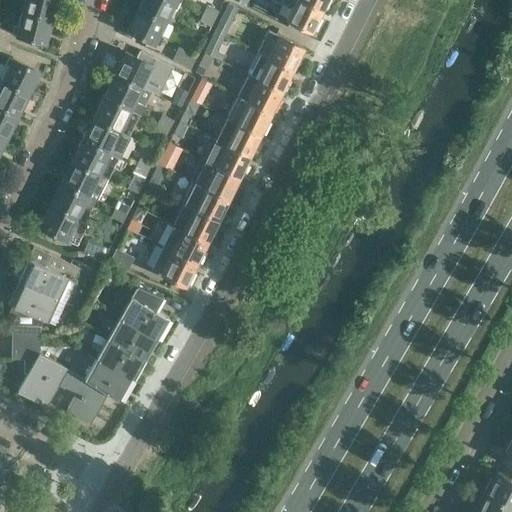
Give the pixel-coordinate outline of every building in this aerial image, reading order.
[(23,0),(21,9),(23,10),(50,17),(53,3),(55,3),(56,0),(23,0)] [(141,0),(138,7),(166,21),(176,0),(141,0)] [(289,13),(287,18),(312,30),(323,9),(304,0),(294,0),(288,13),(289,13)] [(304,0),(323,9),(327,0),(304,0)] [(222,16),(234,22),(240,25),(246,12),(240,8),(228,3),(222,16)] [(219,20),(223,12),(209,5),(205,13),(219,20)] [(130,19),(125,28),(154,42),(156,38),(157,39),(166,21),(138,7),(132,20),(130,19)] [(11,32),(15,33),(45,41),(48,31),(46,31),(50,17),(23,10),(21,9),(17,26),(12,25),(11,32)] [(214,29),(219,20),(205,13),(201,21),(214,29)] [(269,29),(258,52),(292,70),(304,46),(269,29)] [(222,34),(214,30),(207,44),(215,48),(222,34)] [(178,47),(171,59),(184,66),(189,68),(196,56),(178,47)] [(122,60),(115,74),(142,88),(149,74),(154,77),(158,68),(152,65),(152,64),(124,50),(120,59),(122,60)] [(224,54),(216,50),(212,57),(221,61),(224,54)] [(211,56),(203,52),(196,66),(204,70),(211,56)] [(246,73),(249,75),(282,91),(292,70),(258,52),(246,73)] [(5,68),(0,77),(0,78),(26,92),(33,78),(34,79),(39,70),(7,54),(1,66),(5,68)] [(107,86),(102,95),(139,114),(146,100),(138,96),(142,88),(115,74),(109,87),(107,86)] [(249,75),(238,96),(271,113),(282,91),(249,75)] [(206,81),(198,76),(191,90),(199,94),(206,81)] [(26,92),(0,78),(0,106),(17,115),(21,106),(19,105),(26,92)] [(100,104),(93,117),(129,135),(139,114),(102,95),(98,103),(100,104)] [(238,96),(228,118),(260,134),(271,113),(238,96)] [(195,102),(187,98),(180,112),(188,116),(195,102)] [(0,133),(4,135),(11,122),(13,123),(17,115),(0,106),(0,133)] [(172,130),(176,122),(162,115),(158,123),(172,130)] [(85,129),(80,138),(118,157),(129,135),(93,117),(87,130),(85,129)] [(260,134),(228,118),(218,139),(224,142),(224,143),(250,156),(260,134)] [(185,123),(177,119),(176,122),(172,130),(170,133),(178,137),(185,123)] [(170,133),(172,130),(158,123),(154,131),(168,138),(170,133)] [(72,160),(99,174),(107,178),(118,157),(80,138),(76,146),(78,147),(72,160)] [(224,143),(217,139),(206,161),(213,164),(239,177),(250,156),(224,143)] [(179,147),(166,141),(155,163),(168,169),(179,147)] [(150,173),(154,165),(140,158),(137,166),(150,173)] [(63,172),(59,182),(92,199),(96,192),(91,190),(99,174),(72,160),(65,173),(63,172)] [(213,164),(202,186),(228,198),(239,177),(213,164)] [(146,181),(150,173),(136,166),(132,174),(146,181)] [(167,170),(158,166),(151,180),(159,184),(167,170)] [(56,190),(50,204),(84,221),(94,200),(92,199),(59,182),(55,189),(56,190)] [(192,207),(191,208),(217,220),(228,198),(202,186),(195,182),(184,203),(192,207)] [(132,209),(118,202),(115,210),(128,217),(132,209)] [(181,227),(181,229),(206,242),(217,220),(191,208),(192,207),(184,203),(174,223),(181,227)] [(84,221),(50,204),(43,216),(42,215),(37,224),(65,239),(73,242),(84,221)] [(128,217),(115,210),(111,218),(124,225),(128,217)] [(146,215),(137,211),(133,219),(142,223),(146,215)] [(161,246),(170,251),(195,263),(206,242),(181,229),(172,225),(161,246)] [(87,240),(82,253),(88,256),(104,261),(109,248),(93,242),(87,240)] [(28,257),(18,279),(63,300),(73,278),(75,280),(80,268),(33,245),(28,257)] [(161,246),(151,268),(185,285),(195,263),(170,251),(161,246)] [(110,260),(122,267),(127,270),(134,256),(128,253),(116,247),(110,260)] [(12,321),(12,322),(41,326),(41,325),(44,317),(53,321),(63,300),(18,279),(8,301),(19,306),(12,321)] [(130,296),(118,316),(157,338),(169,317),(155,308),(163,295),(129,282),(123,292),(130,296)] [(118,316),(107,336),(145,358),(157,338),(118,316)] [(12,322),(12,335),(40,335),(41,326),(12,322)] [(12,335),(11,346),(39,346),(40,335),(12,335)] [(107,336),(96,356),(129,375),(134,378),(145,358),(107,336)] [(39,346),(11,346),(11,358),(35,358),(39,351),(39,346)] [(39,351),(35,358),(17,390),(46,406),(58,384),(75,394),(66,408),(89,421),(107,390),(84,377),(39,351)] [(84,377),(107,390),(117,396),(129,375),(96,356),(84,377)] [(493,474),(485,488),(511,501),(511,467),(507,464),(504,470),(501,469),(497,475),(493,474)] [(482,503),(479,509),(484,511),(511,511),(511,501),(485,488),(478,501),(482,503)]
